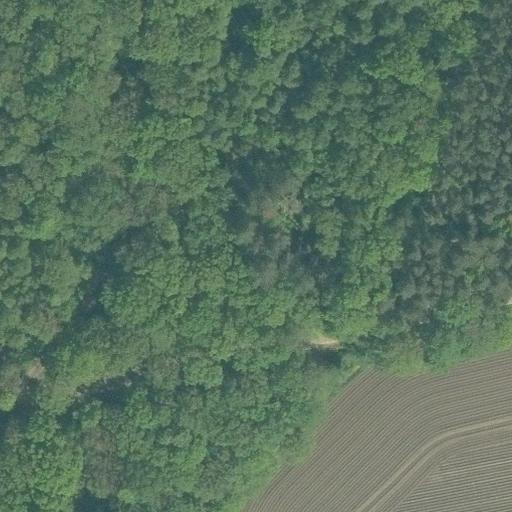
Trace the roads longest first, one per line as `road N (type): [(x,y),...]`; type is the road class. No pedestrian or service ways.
road 1 (tertiary): [(511,293),(0,398)]
road 2 (track): [(24,394),(69,328),(143,179),(139,107),(111,0)]
